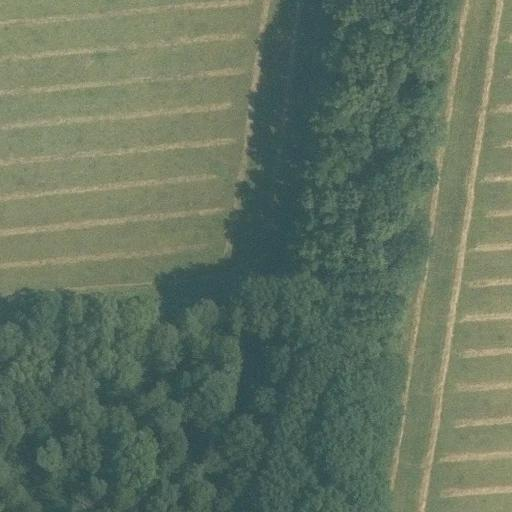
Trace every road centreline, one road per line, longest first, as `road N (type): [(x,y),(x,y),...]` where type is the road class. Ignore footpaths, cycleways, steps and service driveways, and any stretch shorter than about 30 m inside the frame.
road 1 (track): [(394,0),(341,325)]
road 2 (track): [(341,325),(311,511)]
